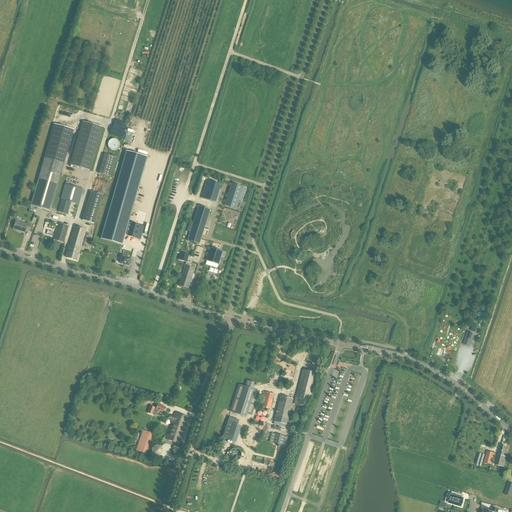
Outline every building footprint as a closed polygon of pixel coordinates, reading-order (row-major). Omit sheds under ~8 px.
[(70,165),(89,171),(102,127),(82,122),(70,165)] [(44,158),(64,163),(73,130),(54,124),(44,158)] [(114,151),(115,151),(116,151),(117,150),(118,149),(119,148),(119,147),(120,147),(120,146),(120,145),(120,144),(120,143),(119,143),(119,142),(119,141),(118,141),(118,140),(117,140),(116,139),(115,139),(114,139),(113,139),(112,139),(111,140),(110,140),(110,141),(109,141),(109,142),(108,142),(108,143),(108,144),(108,145),(108,146),(108,147),(108,148),(109,148),(109,149),(110,149),(110,150),(111,150),(112,151),(113,151),(114,151)] [(126,151),(103,232),(101,239),(122,245),(125,234),(125,232),(128,222),(147,157),(126,151)] [(98,173),(110,177),(116,158),(104,154),(98,173)] [(30,206),(38,208),(42,209),(42,210),(50,212),(64,163),(44,158),(30,206)] [(202,197),(215,203),(220,186),(207,181),(202,197)] [(82,189),(65,184),(61,196),(63,197),(59,209),(68,212),(71,202),(78,204),(82,189)] [(225,206),(236,209),(238,201),(241,201),(246,188),(232,184),(225,206)] [(82,220),(94,224),(102,195),(91,192),(82,220)] [(190,232),(189,232),(187,241),(197,244),(201,232),(208,212),(198,208),(193,223),(190,222),(187,231),(190,232)] [(19,231),(24,232),(25,233),(25,230),(29,231),(31,224),(27,223),(27,225),(15,221),(13,229),(19,230),(19,231)] [(128,222),(125,232),(125,234),(128,234),(128,236),(135,238),(136,235),(141,236),(144,226),(131,222),(131,223),(128,222)] [(56,232),(54,240),(63,243),(68,226),(58,223),(56,231),(57,231),(57,232),(56,233),(56,232)] [(74,226),(73,232),(65,257),(77,261),(86,230),(74,226)] [(210,248),(206,261),(217,265),(218,265),(218,264),(220,256),(223,257),(225,252),(221,251),(222,248),(220,248),(219,250),(210,248)] [(122,256),(121,260),(119,259),(118,262),(120,263),(129,265),(130,259),(126,258),(127,257),(122,256)] [(178,286),(188,289),(194,269),(185,266),(178,286)] [(467,332),(465,341),(463,345),(469,347),(473,334),(467,332)] [(282,379),(294,382),(299,362),(287,359),(282,379)] [(312,397),(313,393),(312,393),(312,392),(311,391),(316,373),(310,372),(308,372),(308,371),(302,370),(296,398),(295,398),(293,404),(306,407),(308,396),(312,397)] [(229,416),(244,420),(254,390),(251,389),(253,383),(248,381),(246,387),(244,387),(239,385),(229,416)] [(260,406),(270,408),(273,395),(264,392),(260,406)] [(134,393),(131,399),(136,401),(139,395),(134,393)] [(280,396),(274,422),(286,425),(289,415),(292,416),(294,411),(290,410),(292,399),(280,396)] [(154,409),(155,408),(150,406),(147,413),(154,416),(154,415),(161,418),(163,412),(163,413),(165,408),(158,404),(156,409),(154,409)] [(188,417),(175,413),(173,417),(168,415),(167,418),(172,420),(170,429),(166,440),(179,444),(188,417)] [(237,425),(227,422),(222,438),(231,442),(237,425)] [(143,431),(136,452),(146,455),(153,434),(143,431)] [(277,443),(285,445),(287,437),(272,434),(270,442),(277,443)] [(500,445),(495,465),(504,467),(506,457),(504,456),(506,447),(500,445)] [(162,454),(162,452),(162,451),(162,450),(161,448),(160,447),(159,447),(157,446),(156,446),(155,447),(153,447),(152,448),(151,449),(151,450),(151,452),(151,453),(151,454),(152,456),(153,457),(154,457),(155,458),(157,458),(158,458),(159,457),(160,456),(161,455),(162,454)] [(241,453),(241,452),(240,451),(240,449),(239,448),(238,448),(237,447),(235,447),(234,447),(233,447),(231,448),(230,449),(230,450),(229,451),(229,453),(229,454),(230,455),(231,457),(232,457),(233,458),(234,458),(235,459),(237,458),(238,458),(239,457),(240,456),(241,455),(241,453)] [(483,463),(488,464),(491,465),(494,453),(487,451),(483,463)] [(452,492),(448,503),(461,507),(463,499),(460,498),(461,495),(452,492)]
